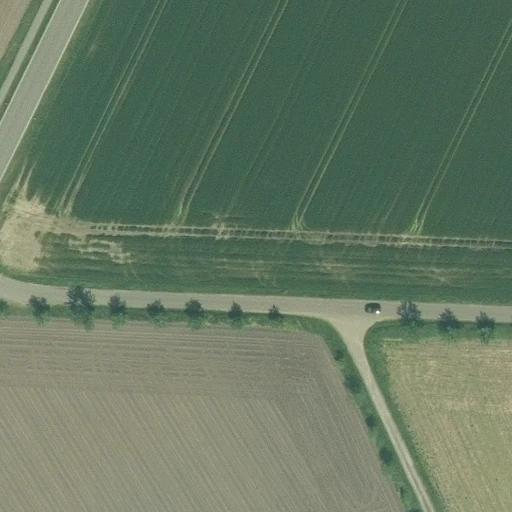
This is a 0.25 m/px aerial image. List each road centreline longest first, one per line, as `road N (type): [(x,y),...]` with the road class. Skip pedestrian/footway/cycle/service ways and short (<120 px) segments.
road 1 (track): [(340,308),(432,511)]
road 2 (tertiary): [(0,151),(74,0)]
